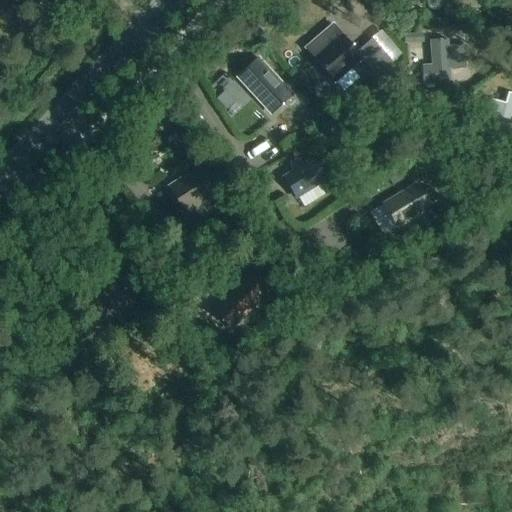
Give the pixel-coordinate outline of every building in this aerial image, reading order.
[(335,84),(362,61),(333,26),(306,50),(335,84)] [(424,45),(424,35),(404,36),(404,46),(424,45)] [(466,72),(464,48),(448,49),(447,42),(430,43),(432,68),(421,69),(423,88),(450,86),(449,73),(466,72)] [(272,115),(291,97),(258,61),(239,79),(272,115)] [(490,103),(481,133),(511,141),(511,96),(509,96),(506,107),(490,103)] [(465,136),(476,125),(468,117),(457,128),(465,136)] [(299,162),(296,161),(291,164),(290,167),(294,173),(283,179),(296,199),(327,180),(315,160),(302,167),(299,162)] [(186,214),(219,192),(203,167),(192,174),(192,173),(182,179),(183,180),(170,188),(186,214)] [(428,206),(436,201),(429,189),(421,194),(417,186),(384,206),(397,228),(430,209),(428,206)] [(130,294),(143,285),(135,273),(106,294),(120,314),(136,302),(130,294)] [(231,331),(268,293),(251,276),(213,314),(231,331)]
